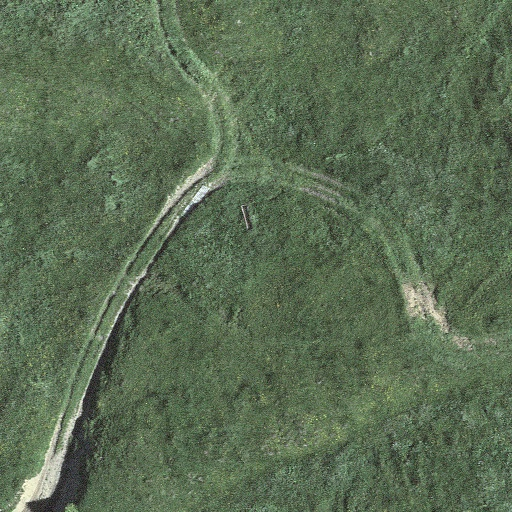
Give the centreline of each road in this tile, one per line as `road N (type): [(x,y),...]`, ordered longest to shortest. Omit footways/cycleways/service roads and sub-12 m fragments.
road 1 (track): [(168,0),(189,61),(225,118),(210,173),(149,246),(97,343),(42,511)]
road 2 (track): [(493,345),(455,343),(420,308),(389,231),(335,193),(286,173),(210,173)]
